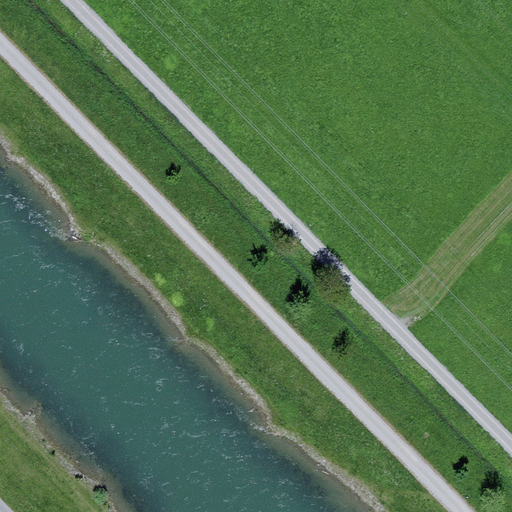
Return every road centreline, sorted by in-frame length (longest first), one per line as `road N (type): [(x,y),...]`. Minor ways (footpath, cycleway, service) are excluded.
road 1 (track): [(0,40),(464,511)]
road 2 (track): [(74,0),(511,443)]
road 3 (track): [(395,325),(511,207)]
